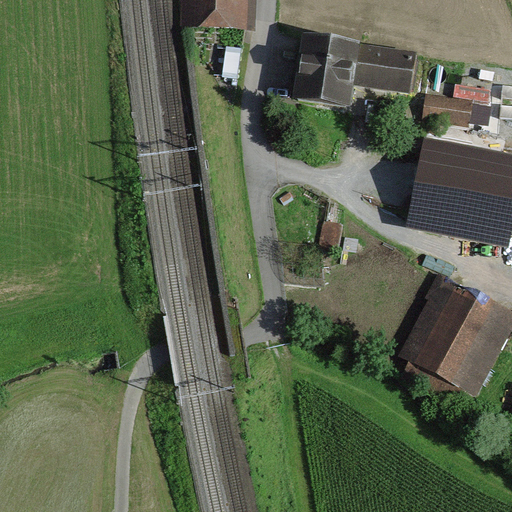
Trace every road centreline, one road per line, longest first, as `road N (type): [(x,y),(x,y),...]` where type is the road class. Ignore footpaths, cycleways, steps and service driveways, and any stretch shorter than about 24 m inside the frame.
road 1 (residential): [(260,0),(246,127),(273,314),(243,332)]
road 2 (track): [(243,332),(162,348),(134,382),(121,511)]
